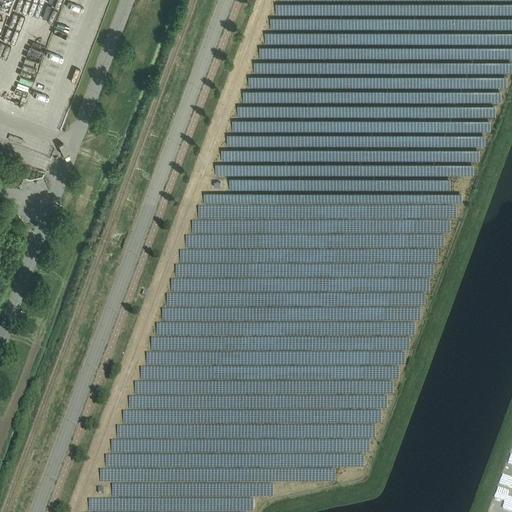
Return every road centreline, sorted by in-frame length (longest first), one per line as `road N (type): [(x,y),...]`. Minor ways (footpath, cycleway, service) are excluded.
road 1 (tertiary): [(36,511),(226,0)]
road 2 (unclassified): [(0,344),(126,0)]
